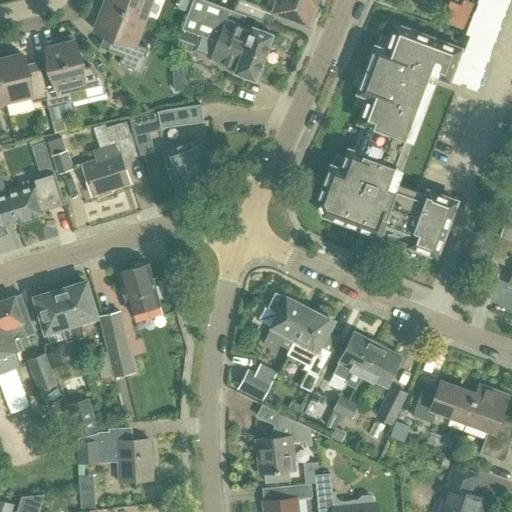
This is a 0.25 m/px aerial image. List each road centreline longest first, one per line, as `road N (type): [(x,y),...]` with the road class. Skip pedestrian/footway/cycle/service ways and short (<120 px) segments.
road 1 (residential): [(242,237),(511,349)]
road 2 (residential): [(215,511),(209,404),(221,297),(242,237)]
road 3 (residential): [(242,237),(346,0)]
road 4 (residential): [(0,280),(151,229),(242,237)]
